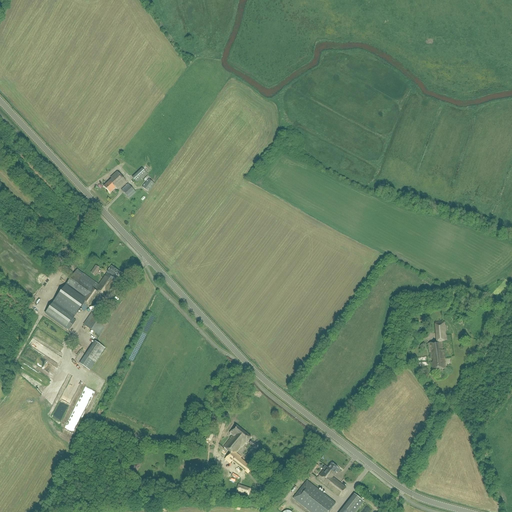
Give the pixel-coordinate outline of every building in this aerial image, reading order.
[(142,169),(132,178),(137,183),(146,174),(142,169)] [(112,179),(104,187),(110,193),(116,188),(117,189),(125,181),(117,172),(111,178),(112,179)] [(149,179),(142,188),(148,192),(155,184),(149,179)] [(136,192),(128,184),(121,190),(129,199),(136,192)] [(111,267),(99,285),(77,269),(49,307),(48,307),(47,308),(49,309),(45,313),(69,330),(76,321),(73,319),(81,308),(85,311),(98,292),(106,297),(115,283),(113,282),(120,273),(111,267)] [(108,323),(102,319),(111,305),(106,302),(102,307),(101,307),(95,314),(92,312),(83,325),(99,336),(108,323)] [(429,343),(430,353),(431,353),(432,358),(433,358),(433,362),(432,363),(433,371),(446,369),(444,351),(442,351),(441,342),(445,342),(445,341),(447,341),(446,326),(445,326),(445,322),(436,323),(437,342),(429,343)] [(89,371),(105,348),(95,341),(79,364),(89,371)] [(251,438),(244,432),(236,426),(230,433),(232,436),(224,447),(231,453),(225,459),(230,463),(232,461),(248,474),(252,469),(240,459),(241,457),(236,453),(241,446),(242,447),(245,443),(246,444),(251,438)] [(324,470),(317,479),(339,496),(346,488),(332,477),(336,472),(337,473),(339,470),(338,469),(331,463),(327,468),(325,466),(323,469),(324,470)] [(293,499),(310,511),(328,511),(336,504),(307,481),(293,499)] [(250,489),(238,485),(236,491),(248,495),(250,489)] [(355,511),(364,502),(354,494),(340,511),(355,511)]
